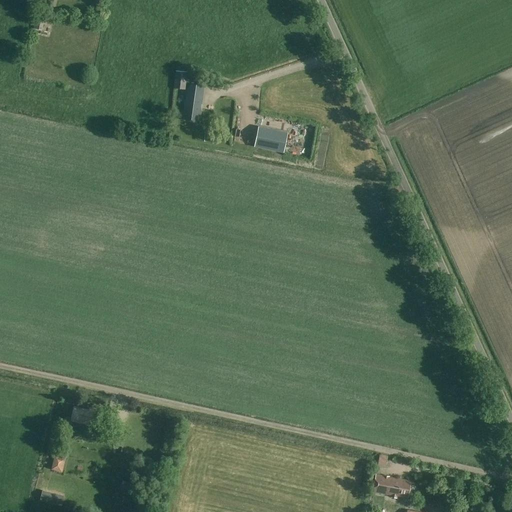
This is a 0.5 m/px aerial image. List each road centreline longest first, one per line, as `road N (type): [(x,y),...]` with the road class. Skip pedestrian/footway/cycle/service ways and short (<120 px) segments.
road 1 (track): [(0,366),(511,477)]
road 2 (unclassified): [(511,422),(320,0)]
